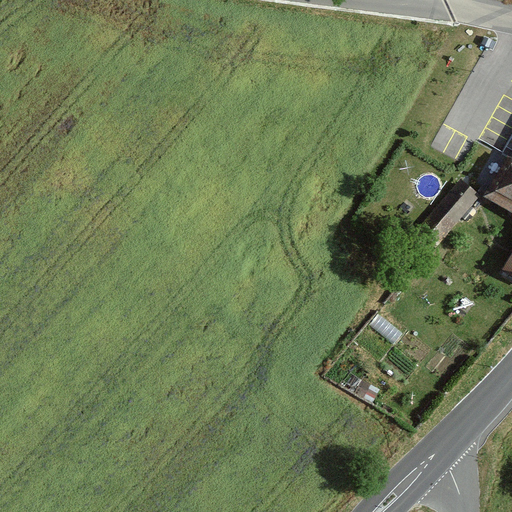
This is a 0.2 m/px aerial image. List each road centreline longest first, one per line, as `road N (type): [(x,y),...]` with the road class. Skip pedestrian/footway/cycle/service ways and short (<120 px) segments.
road 1 (secondary): [(374,511),(511,367)]
road 2 (residential): [(511,18),(355,0)]
